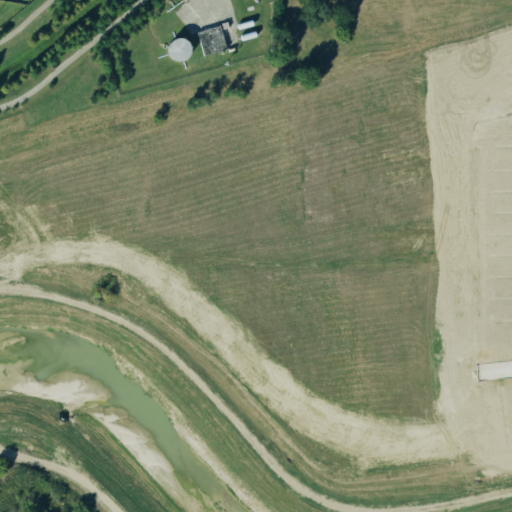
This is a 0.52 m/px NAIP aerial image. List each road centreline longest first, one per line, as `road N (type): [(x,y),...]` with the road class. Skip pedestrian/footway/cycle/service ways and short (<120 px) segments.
road 1 (residential): [(511,115),(220,205),(112,249)]
road 2 (residential): [(197,213),(223,248),(374,385),(478,373)]
road 3 (residential): [(406,383),(401,149)]
